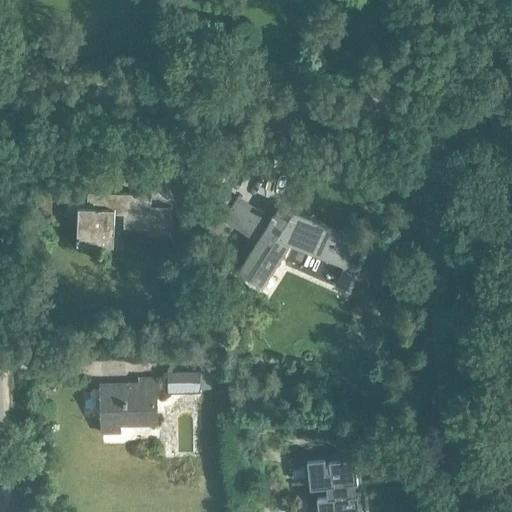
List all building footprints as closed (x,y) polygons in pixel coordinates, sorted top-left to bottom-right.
[(150,205),(150,194),(87,191),(87,195),(65,194),(64,215),(77,215),(76,243),(113,244),(114,213),(124,213),(123,222),(148,223),(148,233),(170,234),(171,206),(150,205)] [(274,215),(271,213),(269,216),(238,196),(224,219),(245,232),(247,228),(260,236),(239,270),(261,284),(290,238),(330,256),(329,260),(343,266),(356,238),(280,205),(274,215)] [(199,390),(199,371),(168,372),(168,391),(199,390)] [(131,383),(100,384),(101,421),(101,431),(118,431),(118,422),(139,422),(139,423),(156,422),(155,378),(137,378),(137,386),(131,386),(131,383)] [(332,452),(303,455),(306,482),(310,482),(310,486),(327,484),(328,496),(317,497),(318,511),(362,511),(360,492),(356,492),(354,481),(362,480),(359,458),(355,458),(355,455),(333,458),(332,452)]
